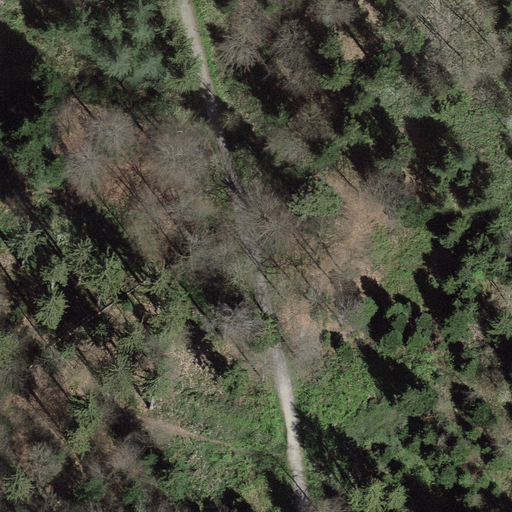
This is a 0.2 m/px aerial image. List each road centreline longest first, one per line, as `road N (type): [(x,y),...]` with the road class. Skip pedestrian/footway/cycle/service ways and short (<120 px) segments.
road 1 (track): [(304,511),(238,197),(177,0)]
road 2 (track): [(297,461),(62,407),(0,410)]
